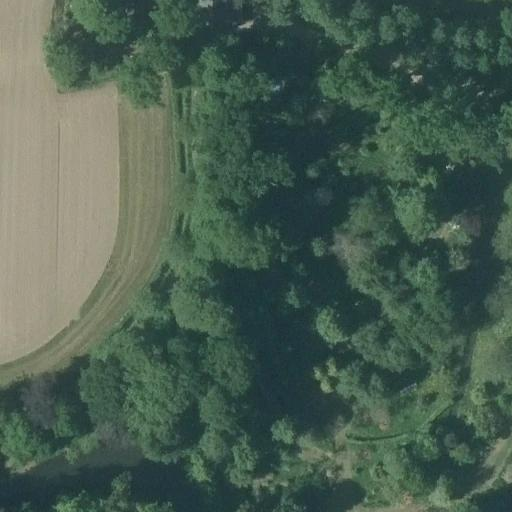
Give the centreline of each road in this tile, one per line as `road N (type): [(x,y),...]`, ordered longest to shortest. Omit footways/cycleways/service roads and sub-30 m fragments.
road 1 (track): [(511,86),(422,80),(290,31),(205,46),(202,228),(182,296),(146,343),(52,408),(0,420)]
road 2 (track): [(511,119),(438,507)]
